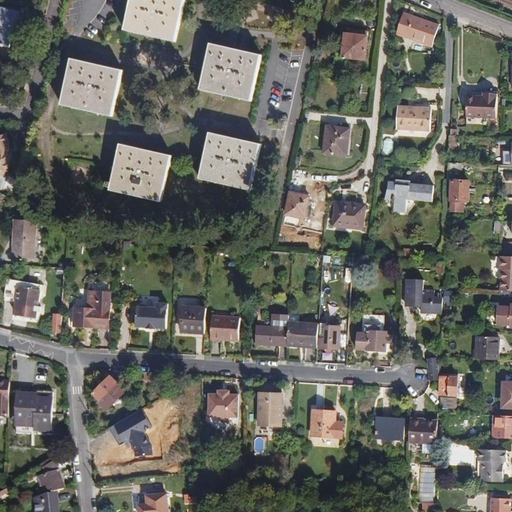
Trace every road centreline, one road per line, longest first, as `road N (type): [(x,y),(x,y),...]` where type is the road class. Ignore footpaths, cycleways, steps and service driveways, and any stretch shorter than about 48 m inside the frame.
road 1 (unknown): [(95,0),(57,55),(45,135),(51,171),(80,204),(162,226),(250,212),(272,192),(287,138)]
road 2 (residential): [(406,380),(74,358)]
road 3 (unknown): [(389,0),(370,158),(345,176),(297,178)]
road 4 (residential): [(88,511),(74,358)]
road 5 (unknown): [(450,6),(443,126)]
